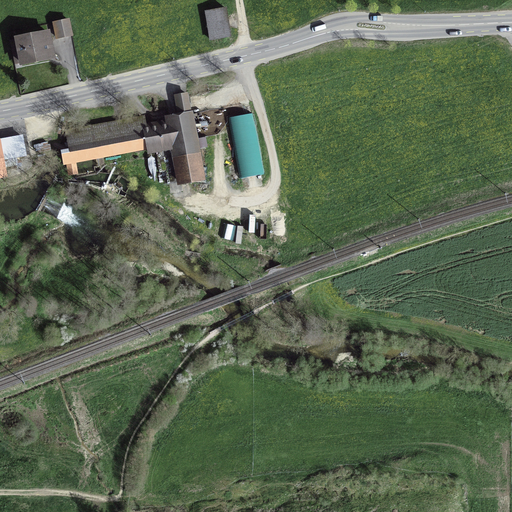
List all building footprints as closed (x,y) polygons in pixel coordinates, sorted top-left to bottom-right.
[(212,39),(232,36),(228,9),(208,12),(212,39)] [(71,20),(56,23),(59,38),(73,35),(71,20)] [(23,63),(54,57),(50,32),(18,38),(19,40),(13,41),(16,55),(21,54),(23,63)] [(189,94),(190,97),(211,93),(210,85),(188,88),(189,94)] [(179,106),(181,116),(193,114),(190,97),(189,94),(177,96),(177,95),(155,99),(157,110),(179,106)] [(150,152),(157,151),(174,148),(181,182),(205,178),(193,114),(181,116),(169,118),(170,121),(144,126),(148,147),(150,152)] [(148,147),(144,126),(142,117),(68,132),(73,154),(64,156),(66,164),(148,147)] [(0,174),(7,173),(5,159),(26,155),(23,136),(0,140),(0,174)] [(182,187),(181,182),(174,148),(157,151),(161,172),(166,171),(169,184),(172,184),(173,188),(182,187)]
